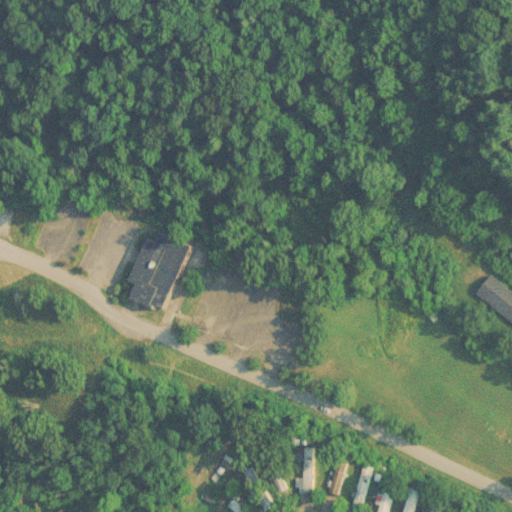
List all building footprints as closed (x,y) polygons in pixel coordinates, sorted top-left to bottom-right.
[(200,246),(169,230),(163,242),(155,237),(134,279),(144,284),(138,295),(167,310),(200,246)] [(511,288),(496,275),(482,294),(511,316),(511,288)] [(319,493),(319,447),(308,447),(308,493),(319,493)] [(356,502),(367,506),(380,470),(369,466),(356,502)] [(393,511),(404,480),(395,477),(383,511),(386,511),(393,511)] [(259,511),(243,495),(235,503),(243,511),(259,511)]
